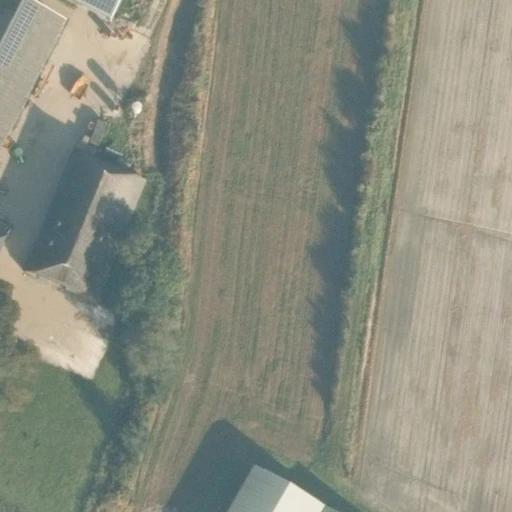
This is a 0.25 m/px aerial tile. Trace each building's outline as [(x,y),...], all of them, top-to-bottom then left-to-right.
[(0,0),(0,150),(67,19),(27,0),(0,0)] [(71,0),(112,21),(122,0),(71,0)] [(102,150),(112,127),(103,124),(93,146),(102,150)] [(96,303),(145,183),(73,154),(25,274),(96,303)] [(128,172),(132,164),(119,158),(115,166),(128,172)] [(0,250),(10,230),(0,224),(0,250)] [(325,511),(254,471),(229,511),(325,511)]
